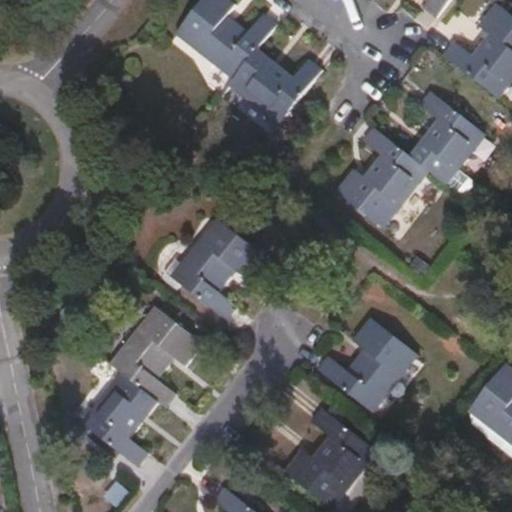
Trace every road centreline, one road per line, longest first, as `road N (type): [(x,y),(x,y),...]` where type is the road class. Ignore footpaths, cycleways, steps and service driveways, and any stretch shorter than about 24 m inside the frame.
road 1 (residential): [(42,511),(0,280)]
road 2 (residential): [(0,233),(38,218),(62,177),(56,130),(21,97)]
road 3 (residential): [(21,97),(110,0)]
